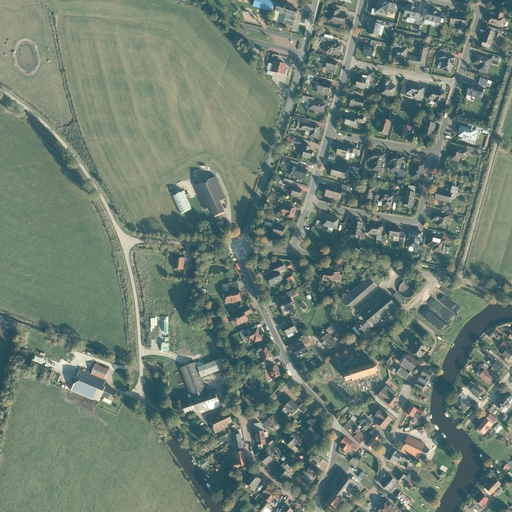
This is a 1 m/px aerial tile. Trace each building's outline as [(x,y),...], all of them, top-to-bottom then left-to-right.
[(272,11),(275,2),(268,0),(254,0),(253,5),(272,11)] [(378,1),(375,13),(386,15),(387,12),(389,4),(386,3),(387,2),(381,0),(381,2),(378,1)] [(275,11),(287,14),(282,29),(285,30),(286,27),(287,24),(294,26),(299,9),(277,3),(275,11)] [(389,4),(387,12),(394,13),(396,4),(389,3),(389,4)] [(338,5),(332,4),(329,21),(347,25),(349,16),(338,14),(340,8),(338,8),(338,5)] [(406,6),(404,16),(415,19),(417,13),(418,9),(406,6)] [(424,20),(432,22),(435,11),(428,10),(426,16),(425,15),(424,20)] [(505,13),(497,10),(496,15),(491,13),(487,23),(500,28),(501,25),(504,26),(506,19),(503,18),(505,13)] [(442,13),(435,11),(432,22),(440,23),(441,19),(440,19),(442,13)] [(422,15),(417,13),(415,19),(414,24),(419,25),(422,15)] [(467,16),(452,14),(450,24),(458,25),(457,29),(464,30),(467,16)] [(372,23),(369,34),(378,36),(381,25),(376,24),(372,23)] [(498,29),(488,26),(482,41),(491,45),(495,36),(499,37),(500,33),(497,32),(498,29)] [(324,40),(328,41),(325,52),(340,55),(342,45),(332,42),(334,36),(326,34),(324,40)] [(379,41),(371,40),(370,46),(365,45),(363,54),(373,56),(376,44),(378,44),(379,41)] [(439,70),(449,73),(450,74),(456,58),(446,54),(447,51),(442,48),(443,46),(439,44),(438,48),(441,49),(439,53),(441,54),(439,58),(443,60),(439,70)] [(429,47),(420,45),(418,57),(408,55),(408,47),(394,48),(394,63),(407,63),(425,66),(429,47)] [(491,59),(477,54),(473,63),(480,66),(479,71),(486,73),(490,62),(498,65),(501,58),(493,55),(491,59)] [(289,64),(281,62),(282,58),(276,57),(273,71),(286,75),(289,64)] [(338,62),(327,59),(325,67),(331,68),(330,72),(335,73),(338,62)] [(309,74),(309,77),(312,78),(311,80),(319,82),(317,92),(328,95),(331,82),(321,80),(322,77),(309,74)] [(374,81),(375,77),(363,75),(362,78),(357,77),(355,87),(367,89),(369,80),(374,81)] [(492,81),(480,77),(478,84),(487,87),(488,83),(491,84),(492,81)] [(392,80),(384,78),(380,94),(394,98),(397,86),(390,85),(392,80)] [(425,88),(404,82),(401,93),(406,95),(407,92),(414,94),(413,98),(421,100),(425,88)] [(483,88),(470,83),(466,94),(479,98),(483,88)] [(445,92),(431,88),(427,99),(436,102),(435,104),(441,105),(445,92)] [(311,100),(308,109),(324,113),(327,105),(314,101),(314,98),(303,95),(302,100),(307,102),(308,100),(311,100)] [(363,99),(351,96),(348,106),(361,109),(363,99)] [(395,110),(391,109),(389,118),(395,120),(397,113),(394,113),(395,110)] [(358,119),(346,115),(344,124),(356,127),(358,121),(363,122),(365,117),(359,116),(358,119)] [(310,136),(317,138),(320,127),(309,124),(310,120),(297,116),(296,119),(300,120),(298,128),(312,132),(310,136)] [(388,134),(392,121),(382,118),(378,131),(388,134)] [(433,136),(437,124),(427,120),(423,133),(433,136)] [(469,124),(468,127),(478,130),(478,132),(489,135),(490,129),(469,124)] [(402,125),(399,136),(409,139),(411,129),(412,128),(402,125)] [(468,127),(461,126),(458,136),(476,141),(478,132),(478,130),(468,127)] [(297,139),(294,138),(293,142),(305,146),(303,151),(301,150),(299,155),(312,159),(314,152),(311,151),(312,147),(307,145),(308,143),(297,139)] [(339,146),(337,154),(347,156),(349,149),(339,146)] [(467,150),(454,147),(451,159),(459,162),(460,157),(467,159),(469,151),(474,152),(475,149),(467,147),(467,150)] [(385,155),(373,152),(370,160),(375,161),(372,171),(380,173),(385,155)] [(403,157),(392,154),(390,161),(394,162),(392,169),(399,171),(398,175),(403,177),(406,170),(399,168),(403,157)] [(298,162),(292,160),(291,165),(296,167),(294,175),(305,178),(308,170),(297,166),(298,162)] [(424,164),(417,162),(413,177),(420,179),(424,164)] [(334,167),(331,176),(343,179),(346,170),(334,167)] [(291,186),(293,181),(285,178),(284,181),(280,179),(279,182),(291,186)] [(225,200),(216,179),(196,188),(207,210),(213,208),(217,217),(228,212),(222,201),(225,200)] [(406,190),(403,203),(413,205),(417,186),(409,184),(408,191),(406,190)] [(378,192),(379,186),(372,185),(372,186),(366,185),(363,200),(372,202),(374,191),(378,192)] [(453,185),(450,192),(439,189),(436,200),(449,204),(452,196),(456,197),(460,187),(453,185)] [(328,186),(325,196),(340,200),(342,195),(346,197),(348,188),(343,186),(342,190),(328,186)] [(302,190),(293,187),(291,194),(300,197),(302,190)] [(399,193),(394,192),(393,195),(381,193),(380,201),(385,202),(384,206),(388,207),(387,209),(391,209),(392,200),(397,201),(399,193)] [(192,210),(184,193),(174,198),(182,215),(192,210)] [(295,218),(297,209),(287,206),(288,201),(279,198),(278,203),(284,205),(282,212),(290,215),(289,217),(295,218)] [(454,212),(448,211),(447,215),(434,211),(432,220),(438,222),(437,225),(446,228),(449,218),(452,219),(454,212)] [(265,225),(272,227),(275,216),(263,213),(262,217),(266,218),(265,225)] [(340,218),(325,215),(323,225),(338,229),(340,218)] [(361,222),(353,221),(351,234),(359,235),(359,237),(361,238),(362,231),(360,230),(361,222)] [(383,225),(369,223),(367,233),(381,235),(383,225)] [(273,233),(284,236),(286,227),(275,224),(273,233)] [(401,229),(391,227),(389,235),(401,237),(400,241),(403,242),(405,233),(400,232),(401,229)] [(423,232),(408,229),(406,239),(410,240),(409,246),(414,247),(413,250),(420,252),(421,245),(418,245),(419,241),(421,241),(423,232)] [(453,237),(444,235),(443,239),(430,236),(427,245),(435,247),(434,250),(443,252),(446,240),(452,242),(453,237)] [(185,257),(177,256),(176,268),(183,268),(183,273),(188,273),(188,265),(184,265),(185,257)] [(286,269),(283,263),(273,267),(276,273),(267,277),(271,285),(284,279),(280,271),(286,269)] [(334,272),(323,271),(322,280),(333,282),(334,274),(334,272)] [(350,309),(377,286),(370,278),(343,301),(350,309)] [(416,287),(415,285),(413,282),(410,281),(407,281),(404,282),(402,285),(400,287),(400,291),(402,293),(404,296),(407,297),(410,297),(413,296),(415,293),(416,291),(416,287)] [(241,299),(238,282),(228,284),(230,291),(224,292),(226,302),(241,299)] [(299,294),(297,290),(294,292),(293,290),(287,293),(289,298),(279,303),(283,312),(294,306),(290,298),(299,294)] [(398,308),(384,291),(358,312),(365,319),(357,326),(362,332),(370,325),(373,329),(398,308)] [(394,295),(403,304),(406,301),(397,292),(394,295)] [(252,312),(249,307),(240,311),(241,313),(234,316),(238,324),(249,319),(247,314),(252,312)] [(293,322),(283,327),(287,335),(298,329),(294,322),(300,319),(298,315),(291,318),(293,322)] [(320,340),(324,345),(333,338),(330,334),(335,329),(331,324),(325,329),(329,332),(320,340)] [(263,339),(258,328),(245,334),(249,343),(254,340),(255,343),(263,339)] [(346,332),(343,335),(345,337),(341,341),(344,344),(351,338),(346,332)] [(302,340),(304,343),(310,340),(308,337),(306,338),(304,335),(302,336),(303,339),(302,340)] [(338,343),(333,338),(324,345),(329,351),(338,343)] [(293,349),(297,357),(308,351),(306,346),(312,343),(310,340),(304,343),(302,344),(293,349)] [(429,347),(421,342),(415,352),(423,357),(429,347)] [(260,351),(265,360),(273,356),(268,347),(260,351)] [(503,354),(510,359),(511,356),(511,352),(508,349),(503,354)] [(418,362),(408,354),(402,362),(397,358),(392,365),(398,370),(403,364),(412,370),(418,362)] [(490,364),(493,360),(488,356),(485,360),(490,364)] [(224,368),(221,359),(198,368),(196,362),(183,367),(194,398),(183,402),(187,413),(196,409),(198,414),(220,406),(214,390),(207,393),(201,376),(224,368)] [(492,366),(499,371),(504,366),(496,360),(492,366)] [(109,368),(95,363),(90,374),(77,369),(69,389),(97,400),(99,395),(112,400),(115,391),(102,386),(109,368)] [(373,364),(350,371),(350,373),(344,375),(346,382),(352,380),(353,381),(377,374),(378,371),(377,366),(373,364)] [(276,365),(269,369),(274,378),(281,373),(276,365)] [(404,382),(409,375),(400,368),(395,375),(404,382)] [(429,371),(424,368),(415,386),(423,390),(432,374),(437,376),(438,372),(431,369),(429,371)] [(480,376),(491,384),(496,378),(485,370),(480,376)] [(462,393),(467,395),(470,392),(479,398),(484,391),(475,385),(472,389),(466,384),(460,391),(462,393)] [(399,399),(384,387),(377,395),(392,407),(399,399)] [(260,399),(249,391),(245,397),(256,405),(260,399)] [(511,401),(511,396),(507,393),(496,407),(504,412),(511,401)] [(308,408),(303,403),(299,407),(290,399),(282,406),(292,415),(299,408),(304,413),(308,408)] [(465,411),(470,405),(465,400),(463,399),(458,404),(465,411)] [(419,409),(412,405),(407,413),(414,418),(418,411),(425,415),(427,411),(420,407),(419,409)] [(393,419),(380,409),(374,416),(372,414),(370,416),(374,419),(376,417),(382,422),(378,426),(384,430),(393,419)] [(352,419),(354,421),(358,418),(354,415),(356,412),(353,410),(349,416),(352,419)] [(228,424),(235,421),(231,414),(223,418),(220,412),(209,418),(216,433),(230,427),(228,424)] [(490,414),(487,417),(495,423),(497,420),(490,414)] [(279,423),(271,415),(263,423),(268,428),(270,426),(273,429),(279,423)] [(315,423),(310,418),(305,423),(309,428),(307,431),(314,437),(320,430),(314,425),(315,423)] [(343,427),(353,438),(360,432),(362,429),(354,421),(352,419),(343,427)] [(485,419),(477,429),(484,434),(492,425),(485,419)] [(261,423),(254,424),(257,445),(258,445),(258,449),(264,449),(263,445),(266,444),(266,437),(269,437),(268,432),(265,432),(264,429),(266,429),(261,423)] [(503,428),(498,424),(493,430),(498,434),(503,428)] [(366,439),(360,432),(353,438),(360,445),(366,439)] [(307,443),(296,433),(287,443),(294,449),(297,445),(301,449),(307,443)] [(381,437),(376,433),(366,445),(372,449),(381,437)] [(426,444),(407,436),(401,450),(419,458),(420,456),(427,459),(432,449),(425,446),(426,444)] [(347,449),(347,450),(352,443),(345,437),(339,443),(343,446),(341,448),(345,452),(347,449)] [(358,448),(352,443),(347,450),(353,454),(358,448)] [(279,447),(277,444),(271,450),(269,448),(264,451),(267,454),(261,459),(266,465),(273,458),(272,457),(277,452),(276,450),(279,447)] [(393,449),(390,447),(386,459),(398,463),(400,460),(409,463),(407,469),(414,471),(415,463),(411,462),(412,459),(393,449)] [(244,448),(236,450),(238,462),(231,464),(232,469),(247,466),(244,448)] [(320,471),(311,465),(306,472),(315,478),(320,471)] [(284,469),(278,476),(284,481),(289,474),(284,469)] [(363,487),(341,471),(333,482),(335,484),(331,490),(335,493),(329,503),(338,509),(345,499),(350,502),(358,490),(360,492),(363,487)] [(368,474),(363,471),(359,477),(363,480),(368,474)] [(403,472),(402,474),(398,480),(407,486),(412,478),(415,480),(416,478),(409,473),(408,475),(403,472)] [(262,479),(254,473),(246,484),(253,490),(262,479)] [(382,487),(389,493),(395,486),(397,488),(400,484),(391,476),(382,487)] [(502,484),(494,477),(488,482),(491,485),(487,489),(492,494),(502,484)] [(278,494),(268,486),(264,491),(269,495),(266,499),(271,503),(278,494)] [(410,499),(400,491),(396,497),(405,504),(403,506),(410,511),(418,511),(407,503),(410,499)] [(489,499),(484,494),(476,501),(481,506),(489,499)] [(401,511),(388,500),(377,511),(401,511)] [(271,505),(265,501),(258,511),(271,511),(268,509),(271,505)]
